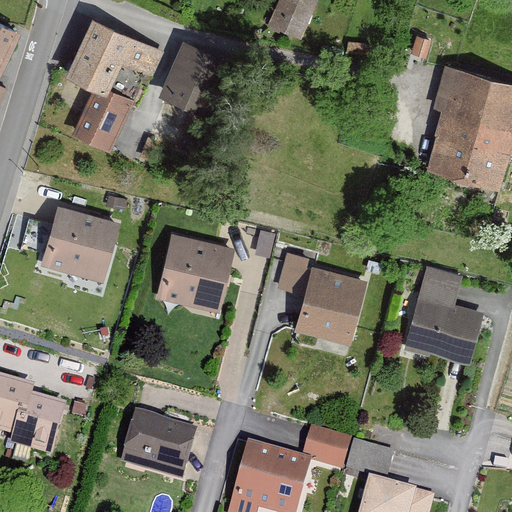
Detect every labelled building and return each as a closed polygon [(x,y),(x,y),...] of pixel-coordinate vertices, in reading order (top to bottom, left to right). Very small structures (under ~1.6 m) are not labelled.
[(322,0),(284,0),(274,24),(308,38),(322,0)] [(166,48),(94,14),(66,72),(94,85),(72,131),(110,149),(135,97),(111,85),(123,59),(154,74),(166,48)] [(21,27),(0,18),(0,71),(2,72),(21,27)] [(229,58),(185,38),(162,90),(206,110),(229,58)] [(511,79),(445,61),(433,106),(443,109),(427,167),(500,187),(509,151),(511,151),(511,79)] [(121,220),(58,202),(41,263),(104,281),(121,220)] [(236,246),(172,231),(157,295),(220,310),(236,246)] [(368,277),(311,264),(296,328),(353,341),(368,277)] [(485,310),(418,292),(405,344),(471,362),(485,310)] [(34,385),(0,375),(0,432),(12,436),(10,445),(51,457),(65,404),(31,395),(34,385)] [(195,430),(136,413),(124,454),(183,472),(195,430)] [(370,474),(384,478),(392,450),(354,440),(347,468),(370,474)] [(256,511),(258,508),(273,511),(296,511),(311,459),(302,457),(248,441),(228,511),(256,511)] [(384,478),(370,474),(359,511),(430,511),(435,492),(384,478)]
